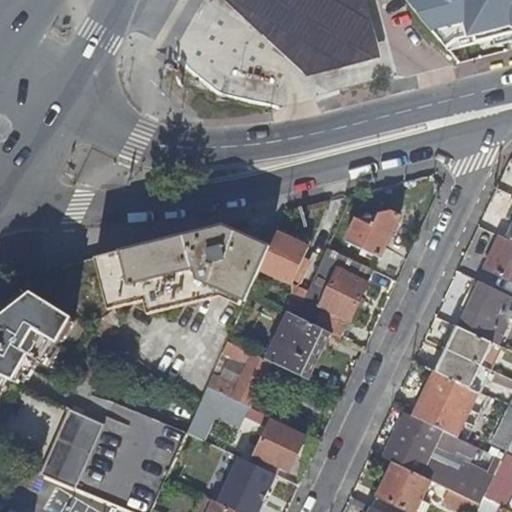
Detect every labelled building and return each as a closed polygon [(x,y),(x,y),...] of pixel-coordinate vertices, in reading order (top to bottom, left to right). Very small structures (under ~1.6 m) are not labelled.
[(329,0),(221,0),(220,2),(303,79),(378,58),(362,0),(334,0),(331,3),(329,0)] [(511,0),(408,0),(445,44),(453,36),(471,32),(473,39),(511,29),(511,0)] [(355,222),(344,246),(376,262),(397,220),(387,215),(355,222)] [(505,228),(493,222),(488,232),(500,238),(505,228)] [(268,254),(259,273),(291,287),(307,249),(275,235),(268,254)] [(203,241),(101,267),(112,311),(132,306),(134,314),(145,312),(147,319),(204,305),(208,295),(243,309),(259,273),(268,254),(224,236),(219,237),(221,242),(204,246),(203,241)] [(219,237),(203,241),(204,246),(221,242),(219,237)] [(511,246),(504,243),(498,240),(484,271),(511,284),(511,246)] [(293,318),(292,321),(324,336),(339,343),(371,275),(323,252),(299,306),(293,318)] [(511,300),(477,284),(455,330),(456,330),(489,346),(511,300)] [(0,384),(8,388),(18,392),(26,378),(33,382),(40,369),(46,373),(73,328),(33,302),(0,330),(0,384)] [(287,315),(293,318),(299,306),(291,302),(285,315),(287,315)] [(293,318),(287,315),(266,362),(269,363),(303,380),(324,336),(292,321),(293,318)] [(489,346),(456,330),(435,377),(468,393),(491,347),(489,346)] [(266,362),(228,343),(207,390),(224,398),(248,409),(269,363),(266,362)] [(468,393),(435,377),(414,421),(454,440),(475,396),(468,393)] [(224,398),(207,390),(201,403),(217,411),(224,398)] [(201,403),(186,435),(203,443),(214,419),(234,429),(246,424),(253,412),(248,409),(224,398),(217,411),(201,403)] [(93,460),(77,498),(113,511),(140,511),(175,436),(116,410),(105,433),(93,460)] [(511,444),(511,414),(509,413),(493,447),(507,453),(511,444)] [(105,433),(67,416),(55,444),(93,460),(105,433)] [(414,421),(404,416),(393,440),(430,458),(435,446),(470,462),(476,450),(454,440),(414,421)] [(305,440),(259,418),(256,424),(267,429),(253,457),(289,474),(298,453),(305,440)] [(203,443),(186,435),(179,453),(210,468),(218,450),(203,443)] [(306,437),(305,440),(298,453),(311,459),(318,443),(306,437)] [(430,458),(393,440),(383,462),(391,466),(431,485),(450,494),(480,508),(483,502),(491,486),(464,474),(463,478),(428,462),(430,458)] [(417,511),(431,485),(391,466),(370,510),(373,511),(417,511)] [(491,486),(483,502),(501,511),(509,496),(491,486)] [(221,489),(213,505),(228,511),(259,511),(261,508),(221,489)] [(478,511),(480,508),(450,494),(444,506),(456,511),(478,511)] [(502,511),(501,511),(483,502),(480,508),(478,511),(502,511)]
